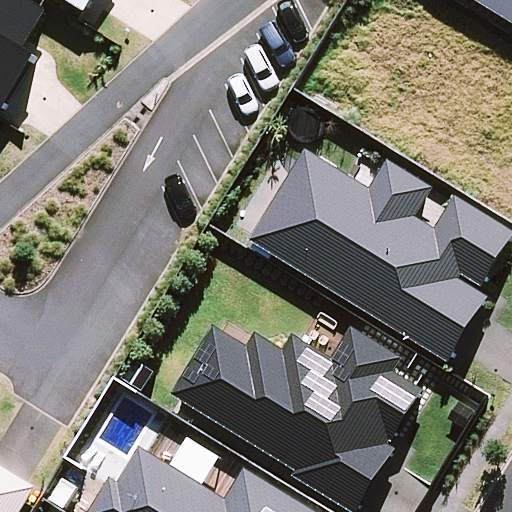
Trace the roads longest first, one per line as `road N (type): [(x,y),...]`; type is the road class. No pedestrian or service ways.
road 1 (residential): [(233,14),(74,293),(34,328),(0,334)]
road 2 (residential): [(0,204),(164,57)]
